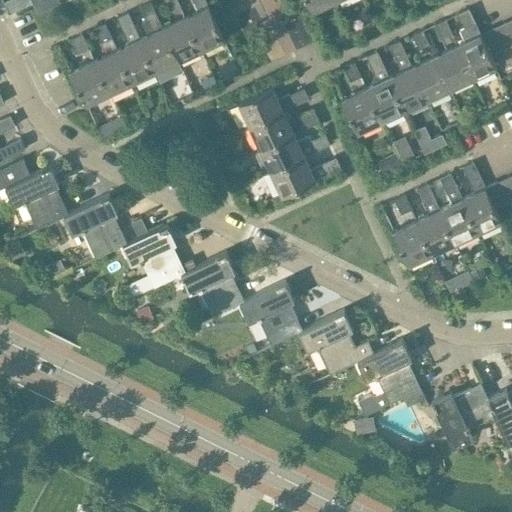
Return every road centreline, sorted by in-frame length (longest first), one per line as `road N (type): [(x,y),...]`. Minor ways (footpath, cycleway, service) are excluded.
road 1 (residential): [(511,331),(426,323),(83,154),(34,110),(0,36)]
road 2 (tertiary): [(352,511),(64,372)]
